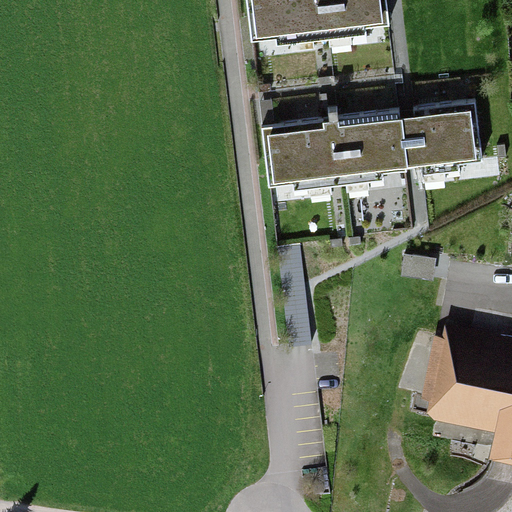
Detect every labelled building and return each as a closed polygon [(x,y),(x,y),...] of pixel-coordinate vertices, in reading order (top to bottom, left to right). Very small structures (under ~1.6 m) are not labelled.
[(246,0),(252,39),(290,34),(291,41),(352,34),(351,25),(388,20),(386,0),(246,0)] [(474,99),(413,105),(420,177),(444,175),(443,161),(479,158),(474,99)] [(330,115),(262,123),(270,184),(308,179),(309,186),(370,179),(369,169),(407,165),(400,107),(338,115),(337,105),(329,106),(330,115)] [(277,249),(288,344),(311,341),(300,246),(277,249)] [(511,330),(434,312),(431,326),(424,324),(410,386),(417,387),(413,404),(485,421),(481,436),(511,443),(511,330)]
